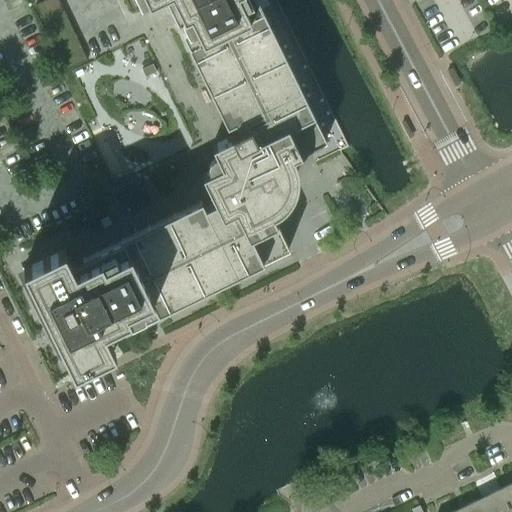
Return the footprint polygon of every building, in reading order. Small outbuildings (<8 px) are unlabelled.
[(43,309),(44,310),(54,331),(61,328),(69,346),(62,349),(74,372),(115,352),(112,347),(108,338),(263,262),(262,260),(273,255),(274,256),(276,255),(275,254),(286,249),(286,250),(289,249),(288,248),(287,246),(273,215),(275,214),(278,212),(281,210),(283,208),(285,206),(288,203),(290,201),(291,198),(293,194),(294,191),(295,188),(296,184),(297,181),(297,178),(297,174),(296,171),(296,167),(295,164),(294,161),(292,158),(323,143),(322,142),(325,141),(324,139),(323,140),(318,129),(319,128),(318,126),(317,127),(312,116),(313,115),(257,0),(147,0),(149,3),(155,0),(165,0),(226,126),(234,122),(239,132),(211,146),(221,165),(201,175),(215,202),(204,208),(201,200),(71,263),(64,248),(23,268),(34,291),(41,288),(50,306),(43,309)] [(43,0),(35,4),(66,69),(86,59),(57,0),(43,0)] [(511,511),(511,482),(500,488),(511,511)] [(484,511),(511,511),(500,488),(478,499),(484,511)] [(457,511),(484,511),(478,499),(456,510),(457,511)]
